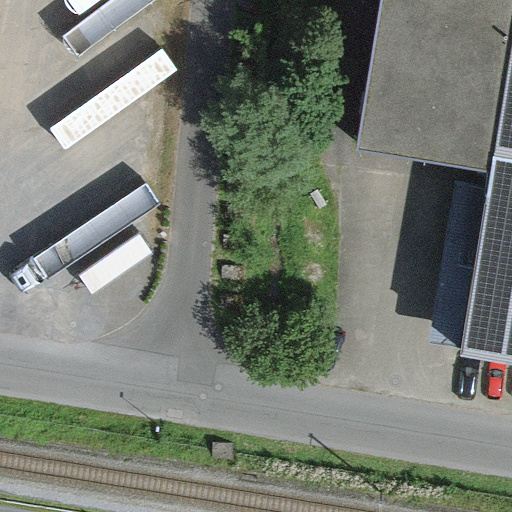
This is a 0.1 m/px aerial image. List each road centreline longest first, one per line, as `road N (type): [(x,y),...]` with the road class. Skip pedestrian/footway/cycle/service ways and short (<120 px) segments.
road 1 (residential): [(214,0),(183,398)]
road 2 (residential): [(183,398),(511,453)]
road 3 (residential): [(0,365),(183,398)]
